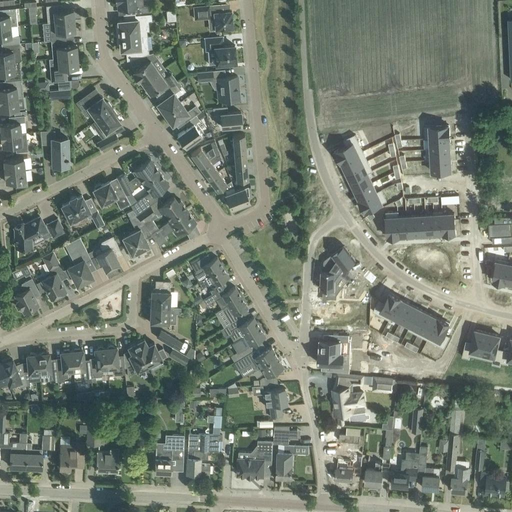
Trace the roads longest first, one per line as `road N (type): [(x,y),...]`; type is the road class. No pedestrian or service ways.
road 1 (residential): [(323,506),(306,391),(311,243),(343,216)]
road 2 (residential): [(246,0),(264,202),(223,228)]
road 3 (residential): [(221,501),(0,490)]
road 4 (residential): [(474,306),(465,119)]
road 5 (residential): [(0,216),(157,132)]
road 6 (residential): [(10,339),(124,328),(134,311),(135,275)]
road 7 (residential): [(474,306),(430,293),(380,258),(343,216)]
road 8 (residential): [(157,132),(104,56),(99,0)]
road 9 (unknown): [(372,359),(443,368),(474,306)]
road 10 (residential): [(10,339),(135,275)]
